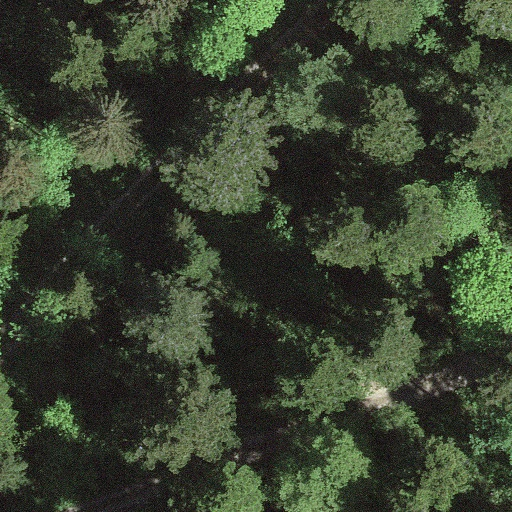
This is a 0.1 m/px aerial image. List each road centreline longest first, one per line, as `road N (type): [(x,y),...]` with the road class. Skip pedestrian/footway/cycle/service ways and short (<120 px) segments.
road 1 (track): [(511,337),(71,511)]
road 2 (track): [(333,0),(0,332)]
